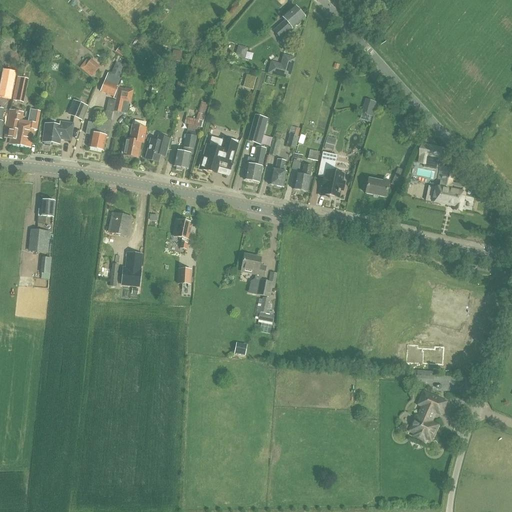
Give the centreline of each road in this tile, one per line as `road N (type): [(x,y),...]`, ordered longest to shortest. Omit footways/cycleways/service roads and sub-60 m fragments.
road 1 (secondary): [(511,260),(140,183),(0,164)]
road 2 (unclassified): [(511,203),(322,0)]
road 3 (unclassified): [(449,511),(466,437),(511,329)]
